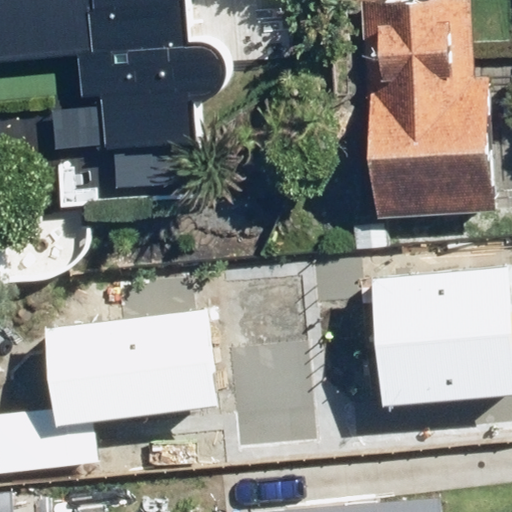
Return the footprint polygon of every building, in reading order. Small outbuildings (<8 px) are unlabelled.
[(199,0),(0,0),(0,60),(106,50),(116,147),(212,138),(208,94),(227,92),(243,75),(241,52),(221,36),(203,38),(199,0)] [(458,0),(363,0),(356,0),(369,212),(493,205),(484,70),(463,72),(458,0)] [(375,280),(387,408),(511,395),(511,313),(507,267),(375,280)] [(0,419),(0,469),(98,460),(94,418),(219,406),(210,317),(45,333),(53,414),(0,419)] [(413,511),(411,493),(203,511),(413,511)]
